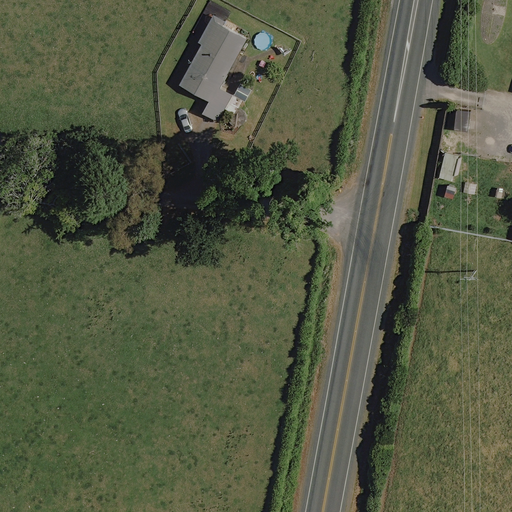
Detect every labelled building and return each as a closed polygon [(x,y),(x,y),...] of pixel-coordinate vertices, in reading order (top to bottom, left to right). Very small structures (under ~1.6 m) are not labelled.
[(208,42),(185,83),(215,99),(208,111),(221,118),(235,93),(223,86),(250,37),(215,18),(203,40),(208,42)] [(473,107),(459,105),(457,127),(471,128),(473,107)] [(511,143),(488,139),(486,151),(511,155),(511,143)] [(458,155),(441,151),(435,177),(452,181),(458,155)] [(488,205),(484,170),(462,172),(466,208),(488,205)]
